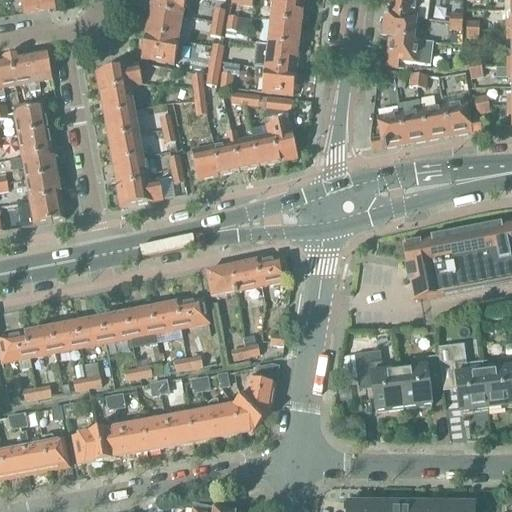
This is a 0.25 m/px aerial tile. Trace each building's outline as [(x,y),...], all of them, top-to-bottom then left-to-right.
[(53,0),(20,0),(23,16),(55,10),(53,0)] [(152,0),(150,12),(183,19),(186,0),(152,0)] [(232,0),(231,6),(251,8),(252,0),(232,0)] [(287,0),(272,0),(270,22),(301,26),(304,2),(287,0)] [(386,0),(385,16),(417,20),(427,21),(428,9),(429,0),(386,0)] [(212,10),(210,24),(222,26),(224,13),(212,10)] [(150,12),(145,36),(178,43),(183,19),(150,12)] [(449,14),(449,23),(461,24),(462,14),(449,14)] [(382,39),(383,39),(389,40),(414,43),(417,20),(385,16),(383,27),(382,39)] [(228,18),(225,32),(226,32),(245,36),(248,36),(250,21),(228,18)] [(270,22),(267,46),(298,50),(301,26),(270,22)] [(465,22),(465,31),(479,32),(479,23),(465,22)] [(449,23),(448,32),(461,33),(461,24),(449,23)] [(210,24),(208,37),(213,38),(220,40),(222,26),(210,24)] [(465,31),(465,40),(478,41),(479,32),(465,31)] [(145,36),(141,60),(173,66),(176,52),(178,43),(145,36)] [(389,40),(385,68),(398,70),(399,63),(431,66),(434,44),(428,44),(414,43),(389,40)] [(257,45),(254,69),(256,69),(264,70),(295,74),(298,50),(267,46),(257,45)] [(211,46),(208,62),(220,64),(223,48),(211,46)] [(46,52),(28,56),(35,93),(39,93),(38,84),(51,82),(49,70),(50,69),(49,64),(48,64),(46,52)] [(28,56),(10,59),(16,89),(28,87),(30,94),(35,93),(28,56)] [(10,59),(0,61),(0,99),(4,99),(3,91),(16,89),(10,59)] [(479,61),(466,63),(468,73),(481,70),(479,61)] [(208,62),(204,87),(216,89),(220,64),(208,62)] [(224,66),(222,76),(231,77),(233,67),(224,66)] [(138,67),(95,75),(99,96),(134,90),(141,88),(138,67)] [(511,68),(507,68),(498,69),(498,79),(507,79),(511,78),(511,68)] [(256,69),(255,80),(263,81),(262,94),(292,98),(293,93),(294,85),(295,74),(264,70),(256,69)] [(481,70),(468,73),(470,82),(483,79),(481,70)] [(220,76),(219,89),(230,90),(231,77),(222,76),(220,76)] [(398,76),(397,89),(405,90),(406,77),(398,76)] [(409,76),(408,89),(417,90),(418,77),(409,76)] [(201,77),(189,78),(191,91),(203,89),(201,77)] [(418,77),(417,90),(425,91),(427,78),(418,77)] [(203,89),(191,91),(192,103),(204,102),(203,89)] [(134,90),(99,96),(103,120),(135,114),(132,97),(135,96),(134,90)] [(233,95),(231,107),(236,107),(245,108),(246,97),(233,95)] [(246,97),(245,108),(247,109),(258,110),(266,111),(267,100),(259,100),(259,99),(246,97)] [(487,98),(475,101),(478,116),(489,114),(487,98)] [(266,111),(266,112),(288,114),(290,115),(292,103),(267,100),(266,111)] [(204,102),(192,103),(194,118),(206,116),(204,102)] [(42,104),(28,106),(29,113),(43,110),(42,104)] [(418,104),(397,107),(398,116),(403,148),(425,144),(420,112),(419,112),(418,104)] [(462,105),(444,108),(449,139),(482,133),(480,121),(470,123),(466,104),(462,105)] [(28,106),(14,109),(15,114),(15,115),(29,113),(28,106)] [(431,110),(420,112),(425,144),(449,139),(444,108),(431,110)] [(15,115),(13,116),(17,138),(49,132),(45,110),(43,110),(29,113),(15,115)] [(288,114),(266,112),(269,127),(271,127),(287,123),(288,114)] [(135,114),(103,120),(108,143),(139,137),(135,114)] [(379,139),(370,141),(372,153),(383,151),(402,148),(403,148),(398,116),(383,118),(376,120),(379,139)] [(169,118),(158,120),(161,133),(172,131),(169,118)] [(287,123),(271,127),(279,165),(297,161),(289,123),(287,123)] [(267,137),(252,140),(258,169),(279,165),(271,127),(269,127),(265,128),(267,137)] [(172,131),(161,133),(164,147),(175,144),(172,131)] [(49,132),(17,138),(21,160),(53,154),(49,132)] [(236,134),(231,135),(239,173),(258,169),(252,140),(238,143),(236,134)] [(227,145),(212,149),(218,178),(239,173),(231,135),(225,136),(227,145)] [(139,137),(108,143),(111,160),(112,165),(143,160),(139,137)] [(194,152),(191,153),(198,182),(218,178),(212,149),(194,152)] [(21,160),(9,162),(10,173),(22,171),(24,183),(57,177),(53,154),(21,160)] [(178,158),(168,160),(174,187),(184,185),(178,158)] [(143,160),(112,165),(116,188),(151,182),(149,175),(145,175),(143,160)] [(57,177),(24,183),(28,204),(60,198),(57,177)] [(151,182),(116,188),(120,210),(163,203),(159,181),(151,183),(151,182)] [(28,204),(16,206),(21,229),(33,228),(52,224),(65,222),(60,198),(28,204)] [(511,225),(504,227),(402,247),(406,268),(404,269),(407,283),(409,282),(413,304),(420,302),(511,284),(511,225)] [(284,258),(258,263),(264,290),(289,284),(288,279),(284,258)] [(258,263),(232,269),(238,296),(264,290),(258,263)] [(232,269),(206,275),(212,301),(238,296),(232,269)] [(204,301),(177,306),(182,331),(208,325),(204,301)] [(177,306),(151,311),(155,336),(182,331),(177,306)] [(151,311),(127,315),(131,341),(155,336),(151,311)] [(127,315),(101,320),(106,346),(131,341),(127,315)] [(101,320),(75,325),(80,351),(106,346),(101,320)] [(75,325),(49,330),(54,356),(80,351),(75,325)] [(49,330),(24,335),(29,361),(54,356),(49,330)] [(24,335),(0,339),(0,350),(3,366),(29,361),(24,335)] [(271,337),(269,347),(284,348),(285,339),(271,337)] [(256,338),(244,341),(246,350),(248,359),(260,357),(258,347),(256,338)] [(244,341),(230,346),(231,353),(233,362),(248,359),(246,350),(244,341)] [(464,346),(438,350),(439,358),(444,393),(444,389),(457,387),(458,391),(461,415),(488,412),(484,377),(482,364),(466,366),(466,365),(465,354),(464,346)] [(380,354),(354,357),(357,377),(359,392),(360,392),(358,383),(371,381),(373,390),(376,415),(404,411),(398,371),(383,373),(382,374),(380,354)] [(397,363),(398,371),(404,411),(431,408),(430,395),(428,384),(442,383),(443,391),(443,393),(444,393),(439,358),(414,361),(415,369),(399,371),(397,363)] [(511,359),(498,362),(482,364),(484,377),(488,412),(511,408),(511,359)] [(201,360),(188,362),(190,372),(203,369),(201,360)] [(188,362),(174,365),(176,374),(190,372),(188,362)] [(98,365),(84,367),(87,382),(101,379),(98,365)] [(247,382),(245,395),(271,414),(276,387),(275,387),(279,369),(271,368),(269,367),(253,370),(252,377),(250,383),(247,382)] [(151,369),(138,372),(140,381),(153,379),(151,369)] [(138,372),(124,375),(126,384),(140,381),(138,372)] [(227,376),(219,378),(221,390),(229,388),(227,376)] [(101,379),(87,382),(89,391),(102,389),(101,379)] [(208,380),(200,382),(202,393),(210,392),(208,380)] [(87,382),(74,384),(76,394),(89,391),(87,382)] [(200,382),(192,383),(194,395),(202,393),(200,382)] [(168,383),(160,385),(162,396),(170,395),(168,383)] [(160,385),(152,386),(154,398),(162,396),(160,385)] [(50,389),(37,391),(39,401),(52,398),(50,389)] [(37,391),(23,394),(25,403),(39,401),(37,391)] [(245,396),(234,408),(240,437),(249,436),(249,435),(251,437),(272,415),(271,414),(245,395),(245,396)] [(123,398),(115,399),(117,411),(125,410),(123,398)] [(115,399),(107,401),(109,413),(117,411),(115,399)] [(211,403),(208,405),(210,408),(211,411),(217,441),(240,437),(234,408),(219,410),(218,405),(217,402),(211,403)] [(72,408),(64,409),(66,421),(74,420),(72,408)] [(60,410),(52,412),(54,423),(62,422),(60,410)] [(211,411),(188,416),(194,446),(217,441),(211,411)] [(188,416),(165,421),(171,450),(194,446),(188,416)] [(25,417),(18,418),(20,430),(28,429),(25,417)] [(18,418),(10,420),(12,431),(20,430),(18,418)] [(165,421),(142,425),(148,454),(171,450),(165,421)] [(142,425),(120,429),(125,459),(148,454),(142,425)] [(120,429),(97,433),(103,464),(118,461),(118,460),(125,459),(120,429)] [(83,437),(74,439),(80,467),(89,466),(89,467),(103,464),(97,433),(83,436),(83,437)] [(21,449),(17,449),(23,478),(46,474),(40,445),(32,447),(32,444),(28,445),(26,435),(19,436),(21,449)] [(43,444),(40,445),(46,474),(68,469),(63,441),(53,442),(52,437),(42,439),(43,444)] [(17,449),(0,452),(0,481),(0,482),(23,478),(17,449)]
